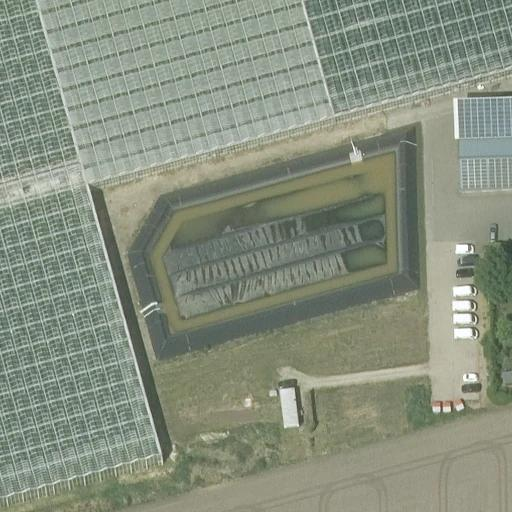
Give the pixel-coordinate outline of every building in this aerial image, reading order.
[(511,0),(0,0),(0,507),(159,465),(85,194),(511,78),(511,0)] [(458,148),(458,144),(511,142),(511,110),(454,113),(455,148),(458,148)] [(511,142),(458,144),(458,148),(459,194),(511,192),(511,142)] [(480,386),(477,338),(463,338),(466,387),(480,386)] [(433,381),(310,386),(312,427),(434,423),(433,381)]
